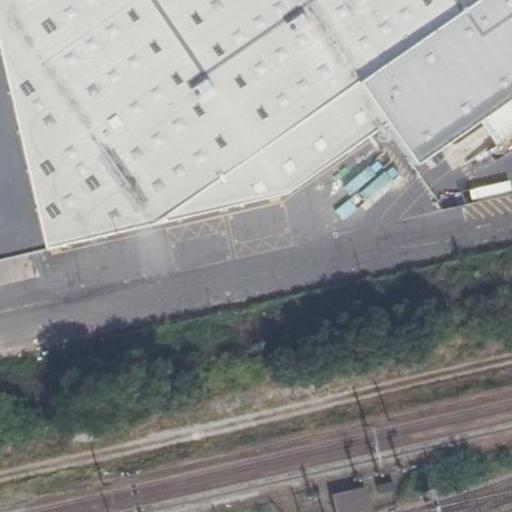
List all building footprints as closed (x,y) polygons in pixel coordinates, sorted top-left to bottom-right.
[(511,0),(0,0),(0,87),(10,130),(30,219),(37,249),(148,223),(354,81),(411,161),(511,90),(511,0)] [(0,133),(10,130),(0,87),(0,133)] [(0,133),(0,257),(37,249),(30,219),(10,130),(0,133)] [(33,259),(0,263),(0,285),(36,280),(33,259)] [(331,493),(332,511),(367,511),(364,489),(331,493)]
